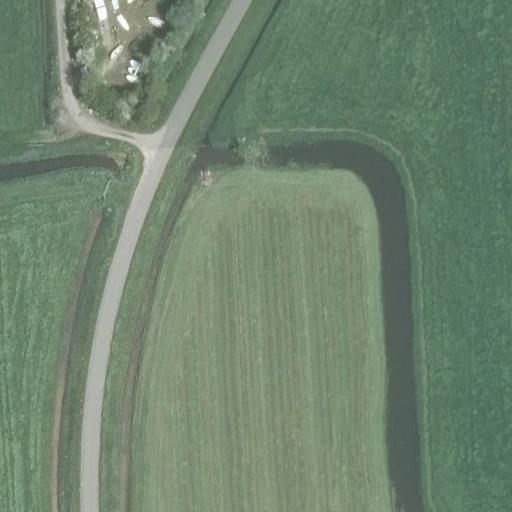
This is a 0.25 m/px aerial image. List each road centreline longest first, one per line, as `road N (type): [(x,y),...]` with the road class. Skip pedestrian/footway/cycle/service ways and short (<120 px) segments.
road 1 (unclassified): [(91,511),(104,346),(130,240),(169,146),(247,0)]
road 2 (track): [(169,146),(78,119),(61,0)]
